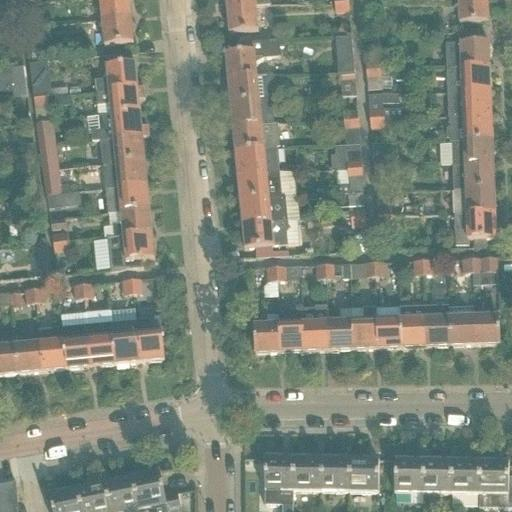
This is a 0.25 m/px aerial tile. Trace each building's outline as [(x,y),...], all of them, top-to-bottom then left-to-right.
[(128,0),(99,0),(102,24),(131,21),(128,0)] [(226,0),(227,12),(256,9),(270,8),(268,0),(226,0)] [(487,0),(486,0),(459,1),(460,26),(488,25),(487,0)] [(375,2),(361,3),(362,12),(376,11),(375,2)] [(350,14),(349,5),(335,6),(335,15),(350,14)] [(259,34),(256,9),(227,12),(230,36),(259,34)] [(33,21),(23,23),(25,32),(39,30),(38,21),(33,21)] [(131,21),(102,24),(105,49),(134,46),(131,21)] [(342,25),(336,36),(344,40),(350,29),(342,25)] [(39,30),(25,32),(26,41),(40,39),(39,30)] [(280,60),(279,42),(237,46),(238,56),(226,57),(228,82),(257,79),(257,78),(256,66),(263,62),(280,60)] [(489,45),(460,46),(446,47),(447,71),(490,70),(489,45)] [(354,74),(354,65),(352,52),(336,53),(338,76),(340,75),(354,74)] [(366,73),(380,72),(380,63),(366,64),(366,73)] [(53,99),(69,97),(68,90),(51,92),(47,65),(29,67),(34,102),(48,99),(53,99)] [(135,66),(107,69),(108,81),(95,83),(97,95),(138,91),(138,90),(135,66)] [(14,100),(27,99),(24,68),(11,69),(14,100)] [(491,94),(490,70),(447,71),(448,96),(491,94)] [(380,72),(366,73),(368,93),(382,92),(381,79),(389,79),(388,72),(380,72)] [(354,74),(340,75),(341,86),(355,85),(354,74)] [(257,79),(228,82),(231,106),(259,103),(259,104),(271,103),(275,102),(273,77),(257,78),(257,79)] [(144,90),(138,90),(138,91),(97,95),(99,120),(140,115),(139,102),(145,101),(144,90)] [(491,94),(448,96),(449,120),(492,119),(491,94)] [(398,99),(382,99),(382,96),(368,97),(370,122),(384,121),(384,122),(404,121),(404,111),(383,112),(383,106),(398,106),(398,99)] [(52,124),(48,99),(34,102),(37,126),(47,125),(52,124)] [(259,103),(231,106),(233,130),(262,127),(262,128),(274,127),(271,103),(259,104),(259,103)] [(357,114),(343,115),(344,124),(358,123),(357,114)] [(99,120),(100,133),(91,134),(92,144),(102,144),(143,140),(149,139),(148,128),(142,129),(140,115),(99,120)] [(492,119),(449,120),(449,129),(446,132),(447,140),(450,143),(450,145),(452,145),(493,143),(492,119)] [(384,121),(370,122),(371,131),(385,130),(384,122),(384,121)] [(358,123),(344,124),(345,133),(359,132),(358,123)] [(262,127),(233,130),(235,155),(264,152),(277,151),(280,151),(277,127),(274,127),(262,128),(262,127)] [(41,150),(54,148),(53,139),(39,141),(41,150)] [(145,164),(143,140),(102,144),(104,168),(145,164)] [(494,168),(493,143),(452,145),(453,169),(494,168)] [(388,169),(387,160),(386,145),(372,146),(374,170),(388,169)] [(54,148),(41,150),(44,174),(58,173),(54,148)] [(280,175),(277,151),(264,152),(235,155),(238,179),(267,176),(280,175)] [(360,153),(346,154),(348,173),(362,172),(361,162),(360,153)] [(145,164),(104,168),(106,192),(147,188),(145,164)] [(494,168),(453,169),(454,193),(495,192),(494,168)] [(389,178),(388,169),(374,170),(374,180),(389,178)] [(349,185),(337,186),(338,197),(349,197),(364,196),(363,181),(362,172),(348,173),(348,182),(349,185)] [(58,173),(44,174),(45,185),(60,183),(59,173),(58,173)] [(282,200),(280,175),(267,176),(238,179),(240,203),(269,200),(282,200)] [(60,183),(45,185),(46,189),(47,200),(61,198),(60,189),(61,189),(60,183)] [(147,188),(106,192),(109,217),(150,213),(147,188)] [(495,216),(495,192),(454,193),(455,218),(495,216)] [(61,198),(47,200),(49,213),(63,211),(61,198)] [(269,200),(240,203),(243,227),(287,223),(285,200),(282,200),(269,200)] [(364,204),(350,204),(351,212),(351,215),(351,221),(366,220),(365,211),(364,204)] [(389,209),(377,210),(378,219),(392,218),(391,209),(389,209)] [(150,213),(109,217),(110,229),(113,229),(114,240),(108,241),(152,237),(150,213)] [(496,241),(495,216),(455,218),(456,249),(468,249),(467,242),(496,241)] [(392,218),(378,219),(378,228),(392,227),(392,218)] [(366,229),(366,220),(351,221),(352,231),(366,229)] [(52,233),(66,231),(65,221),(50,223),(52,233)] [(287,223),(243,227),(245,252),(256,251),(274,250),(287,248),(286,235),(289,231),(287,229),(287,223)] [(54,247),(68,245),(67,236),(52,238),(54,247)] [(152,237),(108,241),(111,273),(142,270),(142,263),(155,262),(152,237)] [(366,238),(354,239),(355,255),(367,254),(366,238)] [(36,249),(47,247),(46,240),(27,243),(28,250),(36,249)] [(69,254),(68,245),(54,247),(55,256),(69,254)] [(47,247),(36,249),(40,280),(51,279),(47,247)] [(497,261),(472,262),(472,277),(498,276),(497,261)] [(472,277),(472,262),(463,263),(463,277),(472,277)] [(423,265),(424,279),(433,279),(432,264),(423,265)] [(424,279),(423,265),(414,265),(414,279),(424,279)] [(384,266),(374,267),(375,281),(384,281),(384,266)] [(374,267),(350,268),(351,282),(375,281),(374,267)] [(335,268),(326,269),(326,283),(335,283),(335,268)] [(326,283),(326,269),(316,269),(317,283),(326,283)] [(277,271),(277,285),(286,285),(286,270),(277,271)] [(277,285),(277,271),(267,271),(268,285),(277,285)] [(141,283),(132,284),(133,298),(142,297),(141,283)] [(133,298),(132,284),(123,285),(124,299),(133,298)] [(92,288),(83,289),(84,303),(94,302),(92,288)] [(84,303),(83,289),(74,289),(75,304),(84,303)] [(34,293),(36,307),(45,306),(44,292),(34,293)] [(36,307),(34,293),(25,294),(26,308),(36,307)] [(10,297),(10,296),(0,296),(0,309),(11,308),(10,297)] [(21,296),(10,297),(11,308),(11,311),(22,310),(21,296)] [(451,349),(450,320),(449,308),(425,309),(425,321),(426,350),(451,349)] [(316,326),(303,326),(304,355),(329,354),(327,313),(327,309),(315,310),(315,312),(316,326)] [(364,324),(352,324),(353,353),(378,352),(376,323),(377,323),(377,311),(377,309),(376,309),(363,310),(363,312),(364,324)] [(425,309),(400,310),(401,322),(402,351),(426,350),(425,321),(425,309)] [(302,312),(302,310),(278,311),(279,327),(280,356),(304,355),(303,312),(302,312)] [(340,313),(327,313),(329,354),(353,353),(352,324),(340,325),(340,313)] [(474,319),(450,320),(451,349),(475,348),(474,319)] [(499,319),(474,319),(475,348),(500,347),(499,319)] [(377,323),(376,323),(378,352),(402,351),(401,322),(377,323)] [(140,366),(137,337),(136,324),(111,327),(115,368),(140,366)] [(115,368),(111,327),(87,329),(91,370),(115,368)] [(279,327),(269,327),(254,328),(255,357),(280,356),(279,327)] [(91,370),(87,329),(63,331),(67,373),(91,370)] [(67,373),(63,331),(39,334),(40,346),(43,375),(67,373)] [(162,334),(137,337),(140,366),(165,363),(162,334)] [(43,375),(40,346),(15,348),(18,377),(43,375)] [(0,378),(18,377),(15,348),(0,349),(0,378)] [(294,494),(294,461),(282,461),(282,457),(266,457),(266,461),(265,461),(265,508),(293,508),(294,494)] [(322,462),(294,461),(294,494),(322,495),(322,462)] [(322,462),(322,495),(350,495),(351,462),(322,462)] [(351,462),(350,495),(379,496),(380,463),(351,462)] [(424,497),(424,464),(395,463),(395,496),(411,497),(411,507),(423,507),(423,497),(424,497)] [(452,464),(424,464),(424,497),(452,497),(452,464)] [(480,465),(452,464),(452,497),(480,498),(480,465)] [(480,465),(480,498),(480,511),(511,511),(511,480),(509,480),(509,465),(480,465)] [(144,479),(132,482),(138,511),(180,511),(178,495),(165,498),(160,476),(159,474),(155,471),(146,473),(144,477),(144,479)] [(138,511),(132,482),(104,487),(109,511),(138,511)] [(0,511),(18,511),(16,485),(0,488),(0,511)] [(109,511),(104,487),(77,493),(81,511),(109,511)] [(81,511),(77,493),(49,499),(51,511),(81,511)]
